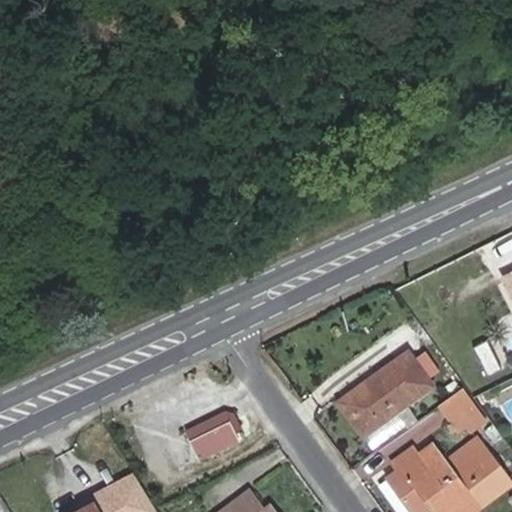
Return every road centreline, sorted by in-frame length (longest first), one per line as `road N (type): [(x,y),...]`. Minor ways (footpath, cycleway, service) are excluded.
road 1 (primary): [(511,190),(215,321)]
road 2 (residential): [(362,511),(215,321)]
road 3 (primary): [(215,321),(0,422)]
